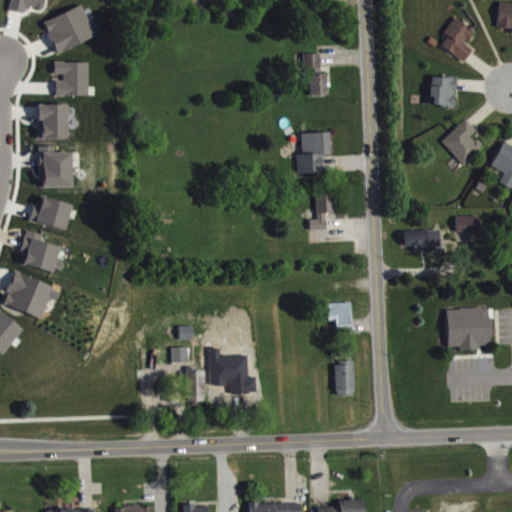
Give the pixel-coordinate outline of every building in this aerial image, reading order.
[(14,0),(12,13),(26,16),(28,8),(46,11),(48,0),(14,0)] [(511,5),(501,5),(499,30),(511,30),(511,5)] [(98,38),(84,7),(45,25),(59,56),(98,38)] [(468,47),(477,33),(456,20),(446,35),(450,38),(443,48),(467,63),(475,51),(468,47)] [(301,52),(302,71),(308,71),(309,92),(326,91),(325,72),(319,72),(319,51),(301,52)] [(91,65),(56,64),(56,76),(66,76),(66,83),(58,83),(58,98),(91,98),(91,65)] [(431,108),(457,109),(459,80),(433,79),(431,108)] [(40,141),(70,141),(69,106),(40,107),(40,141)] [(475,138),(480,133),(468,121),(444,144),(466,167),(486,149),(475,138)] [(300,131),(301,152),(296,152),(297,171),(322,169),(321,160),(321,151),(328,151),(327,130),(300,131)] [(507,175),(503,185),(511,189),(511,145),(506,143),(494,169),(507,175)] [(74,154),(58,154),(58,149),(41,149),(41,182),(44,182),(45,190),(74,189),(74,154)] [(313,190),(315,217),(308,218),(309,228),(325,227),(324,210),(333,210),(332,189),(313,190)] [(74,207),(45,199),(43,207),(37,206),(32,222),(67,233),(74,207)] [(454,215),(454,229),(478,229),(478,214),(454,215)] [(402,229),(403,243),(413,242),(413,248),(438,247),(437,227),(402,229)] [(64,271),(66,261),(59,260),(62,249),(44,245),(46,237),(29,233),(22,267),(55,274),(56,270),(64,271)] [(44,320),(50,301),(59,304),(64,291),(16,275),(5,308),(44,320)] [(327,301),(327,318),(334,318),(334,324),(351,324),(350,300),(327,301)] [(445,308),(447,345),(457,344),(457,347),(476,346),(476,344),(476,343),(487,342),(487,333),(490,332),(490,314),(489,306),(480,307),(480,305),(458,306),(458,307),(445,308)] [(0,354),(3,357),(24,332),(0,311),(0,354)] [(190,350),(174,350),(174,365),(191,364),(190,350)] [(351,358),(352,393),(336,393),(335,388),(334,389),(333,363),(337,363),(337,359),(351,358)] [(367,511),(367,502),(341,503),(342,509),(320,509),(320,511),(367,511)]
